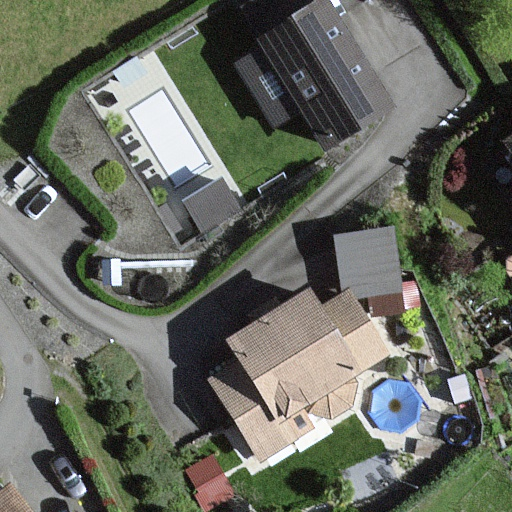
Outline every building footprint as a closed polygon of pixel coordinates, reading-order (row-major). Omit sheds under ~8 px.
[(325,0),(315,0),(250,40),(256,49),(232,64),(273,132),(298,117),(321,155),(393,111),(325,0)] [(219,177),(180,202),(202,237),(241,212),(219,177)] [(232,361),(204,380),(260,467),(317,431),(306,415),(332,421),(350,409),(356,386),(353,380),(390,356),(366,319),(405,313),(392,229),(331,238),(340,294),(319,308),(306,287),(220,342),(232,361)] [(185,470),(194,487),(221,472),(211,455),(185,470)] [(28,511),(7,483),(0,488),(0,511),(28,511)]
